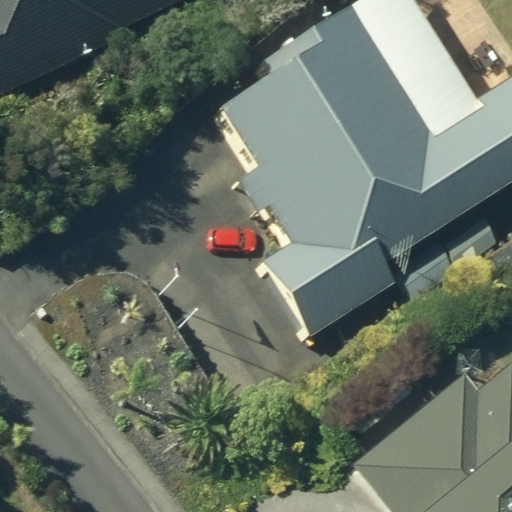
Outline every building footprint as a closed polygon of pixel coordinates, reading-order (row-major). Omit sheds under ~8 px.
[(0,0),(0,102),(123,50),(118,41),(183,14),(177,0),(0,0)] [(266,274),(303,332),(380,285),(372,274),(511,186),(511,90),(471,116),(477,123),(424,155),(345,27),(255,83),(265,99),(221,127),(298,254),(266,274)] [(393,279),(410,304),(453,277),(437,252),(393,279)] [(511,511),(511,396),(502,384),(468,412),(456,397),(353,478),(380,511),(511,511)] [(376,409),(382,418),(403,402),(396,393),(376,409)]
